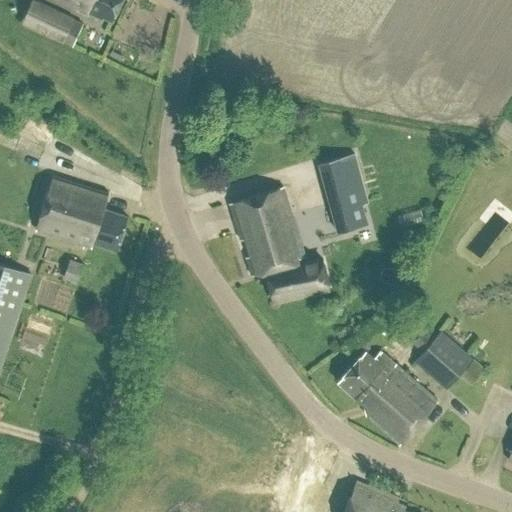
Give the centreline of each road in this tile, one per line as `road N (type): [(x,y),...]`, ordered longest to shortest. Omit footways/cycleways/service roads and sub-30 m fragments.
road 1 (unclassified): [(511,506),(375,456),(337,433),(221,295),(186,237)]
road 2 (unclassified): [(186,237),(168,134),(193,0)]
road 3 (track): [(125,367),(103,443),(68,511)]
road 4 (unclassified): [(186,237),(162,248),(146,275),(125,367)]
